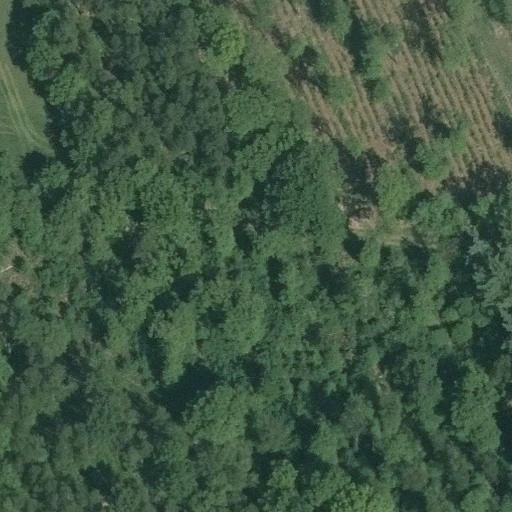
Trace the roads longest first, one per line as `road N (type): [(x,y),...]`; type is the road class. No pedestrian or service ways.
road 1 (track): [(0,218),(511,246)]
road 2 (track): [(455,0),(511,124)]
